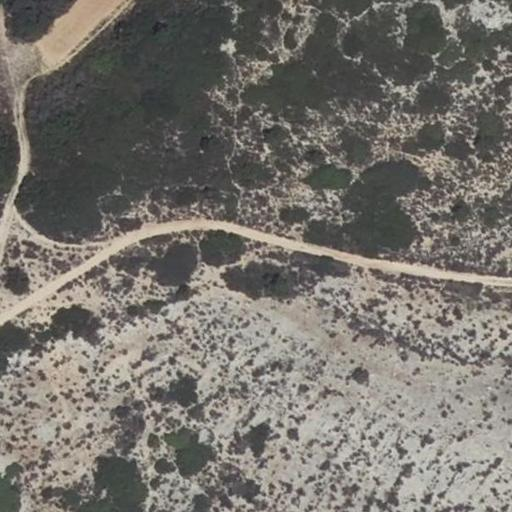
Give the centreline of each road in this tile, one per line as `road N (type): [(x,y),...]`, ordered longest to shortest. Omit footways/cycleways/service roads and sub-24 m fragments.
road 1 (track): [(0,322),(122,243),(191,226),(395,268),(511,281)]
road 2 (track): [(0,240),(21,157),(16,104)]
road 3 (track): [(122,243),(64,249),(38,241),(7,211)]
